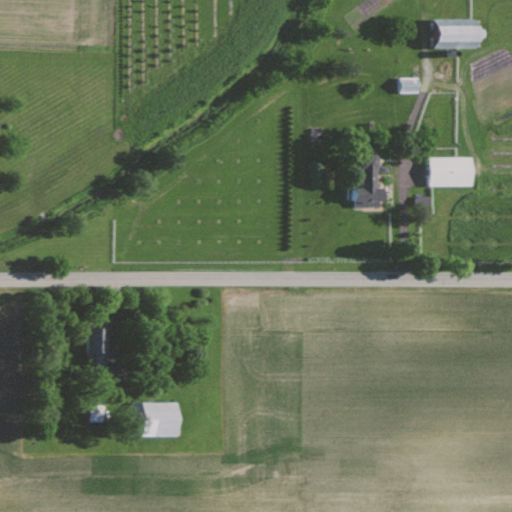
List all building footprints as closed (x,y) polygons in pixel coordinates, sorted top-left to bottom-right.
[(417,18),(416,47),(465,47),(465,18),(417,18)] [(390,92),(413,93),(413,77),(390,77),(390,92)] [(371,205),(372,166),(369,166),(369,155),(344,155),(344,168),(347,168),(346,188),(337,187),(337,205),(371,205)] [(419,186),(467,186),(467,157),(419,156),(419,186)] [(410,206),(422,205),(421,195),(410,196),(410,206)] [(98,375),(98,325),(76,325),(76,355),(83,355),(83,375),(98,375)] [(125,436),(171,436),(170,402),(125,403),(125,436)]
